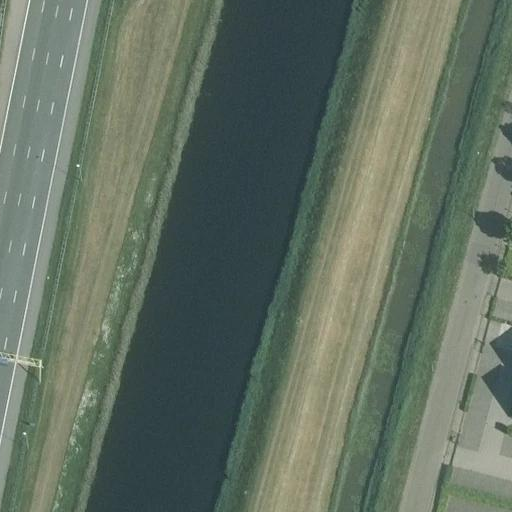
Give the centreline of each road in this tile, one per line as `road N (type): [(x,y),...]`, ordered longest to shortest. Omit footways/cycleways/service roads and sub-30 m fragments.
road 1 (track): [(398,0),(259,511)]
road 2 (unclassified): [(417,511),(511,159)]
road 3 (motorway): [(0,293),(58,0)]
